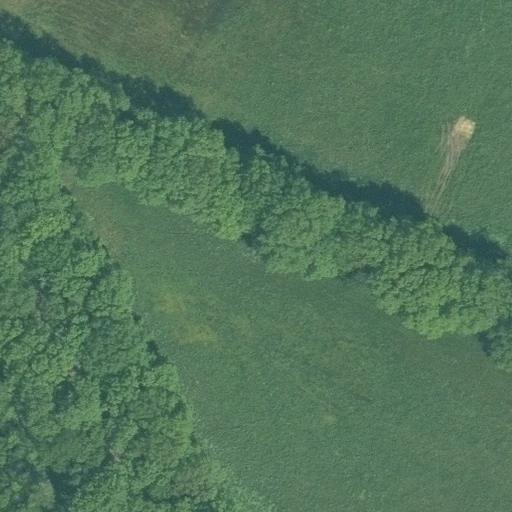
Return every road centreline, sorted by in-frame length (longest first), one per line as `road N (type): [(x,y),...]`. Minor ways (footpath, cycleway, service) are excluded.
road 1 (track): [(0,61),(511,290)]
road 2 (unclassified): [(150,511),(0,223)]
